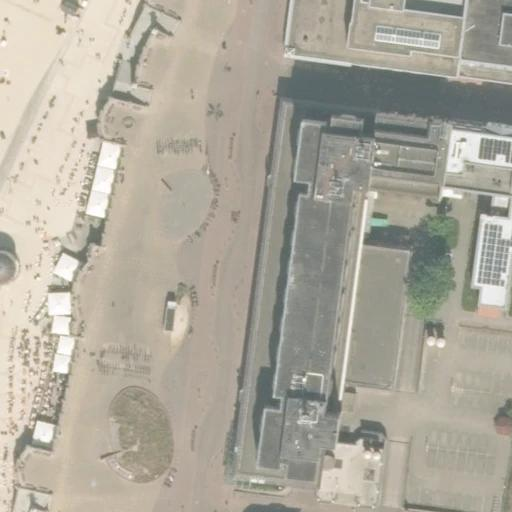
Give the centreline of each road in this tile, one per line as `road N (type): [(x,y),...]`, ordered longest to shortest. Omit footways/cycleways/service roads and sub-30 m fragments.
road 1 (residential): [(202,511),(208,440),(239,335),(261,69)]
road 2 (residential): [(511,102),(261,69)]
